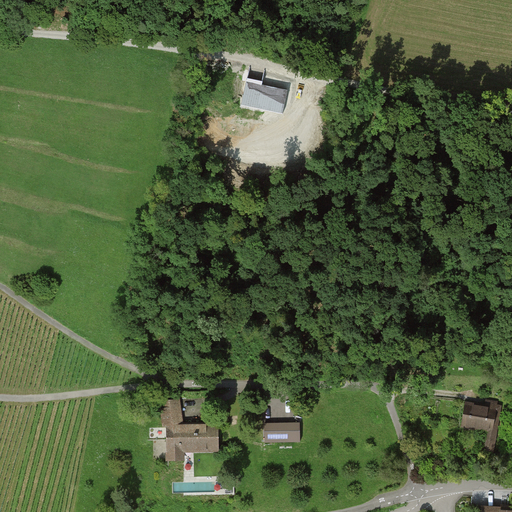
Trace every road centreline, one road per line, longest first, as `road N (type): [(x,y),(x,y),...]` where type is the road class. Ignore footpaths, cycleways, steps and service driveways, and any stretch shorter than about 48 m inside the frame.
road 1 (track): [(511,113),(135,41),(0,31)]
road 2 (residential): [(163,384),(363,382),(387,395),(419,492)]
road 3 (track): [(0,286),(96,352),(163,384)]
road 4 (track): [(0,399),(163,384)]
